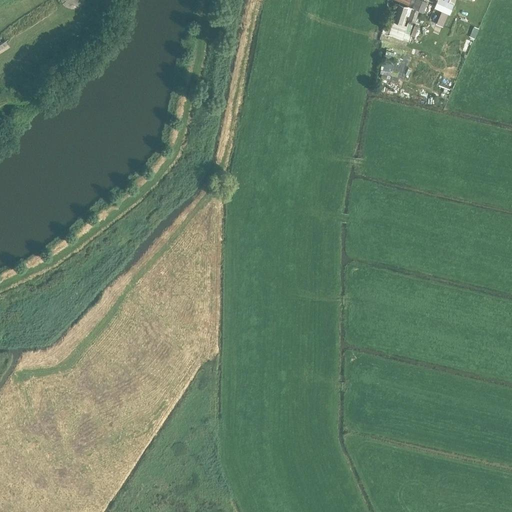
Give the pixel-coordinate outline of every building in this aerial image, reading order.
[(0,0),(0,52),(9,47),(5,41),(61,3),(63,6),(66,8),(70,10),(74,10),(78,9),(81,6),(84,3),(84,0),(0,0)] [(418,11),(419,11),(424,13),(428,3),(421,0),(418,11)] [(438,0),(435,8),(442,11),(436,24),(443,27),(448,15),(449,15),(450,14),(453,5),(449,3),(449,0),(438,0)] [(386,29),(385,32),(389,34),(388,35),(408,41),(410,36),(409,35),(413,23),(408,21),(407,26),(402,24),(408,7),(399,4),(393,21),(391,26),(387,25),(386,29)] [(414,23),(417,16),(419,11),(418,11),(417,11),(413,9),(412,9),(408,20),(414,23)]
